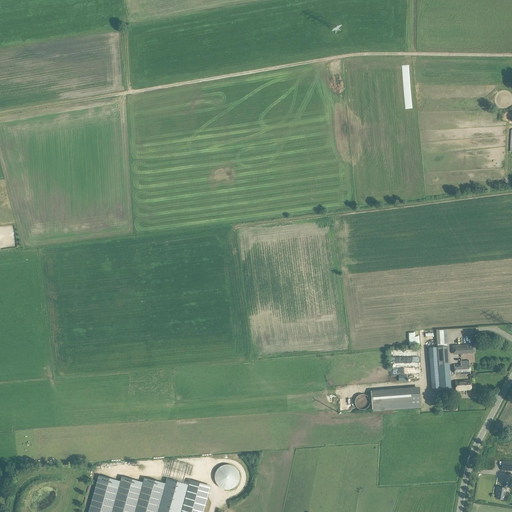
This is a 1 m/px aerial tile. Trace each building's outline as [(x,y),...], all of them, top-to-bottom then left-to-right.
[(446,330),(437,330),(438,345),(447,344),(446,330)] [(472,344),(453,346),(453,355),(473,354),(472,344)] [(448,346),(447,346),(438,347),(439,364),(450,364),(449,353),(448,346)] [(461,361),(461,364),(454,365),(455,375),(470,374),(469,360),(461,361)] [(451,379),(450,364),(439,364),(439,366),(433,366),(434,380),(451,379)] [(455,381),(456,391),(471,390),(470,380),(455,381)] [(404,409),(402,389),(371,391),(373,411),(404,409)] [(367,405),(365,397),(357,398),(359,407),(367,405)] [(511,461),(502,461),(502,471),(511,471),(511,461)] [(215,474),(215,477),(215,480),(216,483),(218,486),(220,488),(223,489),(226,490),(229,490),(232,489),(234,488),(237,486),(238,483),(240,480),(240,477),(240,474),(239,471),(237,468),(235,466),(232,465),(229,464),(226,464),(223,465),(220,466),(218,468),(216,471),(215,474)] [(99,477),(89,511),(180,511),(188,486),(167,480),(165,484),(144,479),(143,483),(121,478),(120,482),(99,477)] [(188,486),(180,511),(203,511),(210,487),(189,481),(188,486)] [(495,499),(504,500),(506,489),(497,487),(496,491),(497,491),(495,499)]
